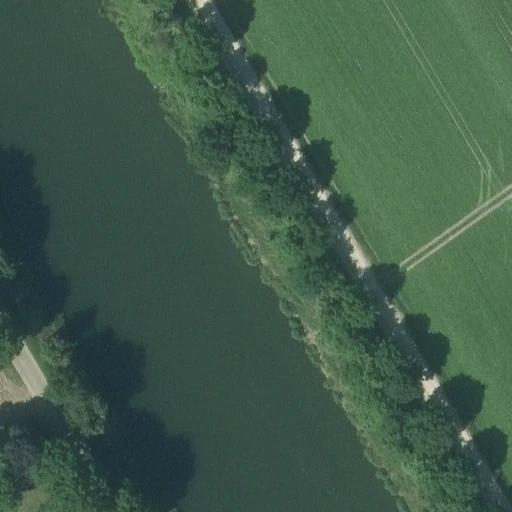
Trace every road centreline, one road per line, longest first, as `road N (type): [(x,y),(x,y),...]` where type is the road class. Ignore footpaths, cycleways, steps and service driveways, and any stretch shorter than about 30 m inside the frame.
road 1 (track): [(204,0),(509,511)]
road 2 (unclassified): [(107,511),(0,329)]
